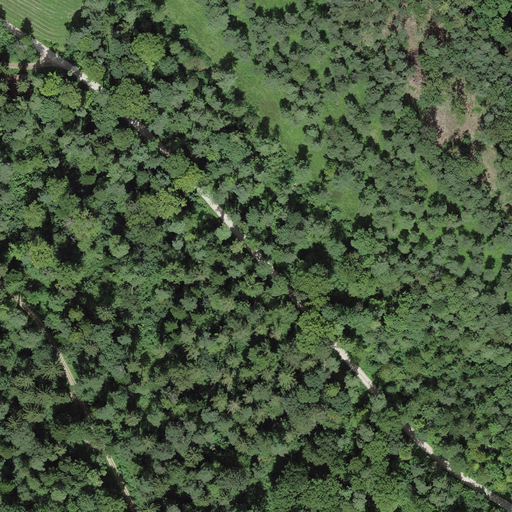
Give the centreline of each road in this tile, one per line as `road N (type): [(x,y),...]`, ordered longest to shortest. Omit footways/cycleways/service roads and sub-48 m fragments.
road 1 (track): [(511,510),(444,467),(122,111),(0,26)]
road 2 (track): [(0,285),(49,338),(131,511)]
